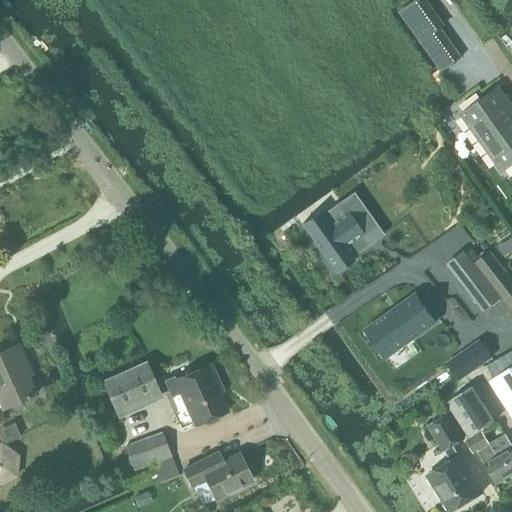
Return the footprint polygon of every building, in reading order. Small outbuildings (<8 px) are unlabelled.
[(428,0),(419,0),(409,7),(409,8),(402,12),(443,71),(463,57),(442,28),(446,25),(428,0)] [(511,108),(498,89),(474,107),(511,159),(511,108)] [(320,210),(301,224),(335,272),(355,259),(352,256),(382,234),(353,193),(323,214),(320,210)] [(511,238),(498,248),(505,258),(511,253),(511,238)] [(501,298),(466,251),(449,263),(485,311),(501,298)] [(511,278),(492,252),(477,263),(500,292),(511,283),(511,278)] [(511,283),(500,292),(511,308),(511,283)] [(421,293),(368,331),(390,362),(443,324),(421,293)] [(484,340),(449,364),(462,383),(497,359),(484,340)] [(33,373),(19,343),(0,351),(0,400),(3,408),(36,393),(28,375),(33,373)] [(106,380),(115,402),(120,412),(142,403),(165,392),(150,360),(106,380)] [(176,380),(175,376),(164,381),(172,397),(181,393),(195,426),(228,411),(216,383),(219,381),(212,364),(176,380)] [(511,366),(492,379),(511,411),(511,366)] [(474,388),(447,403),(468,438),(493,423),(474,388)] [(450,414),(430,426),(427,428),(443,452),(445,450),(451,460),(428,475),(452,511),(482,492),(454,445),(465,438),(450,414)] [(126,445),(134,469),(171,456),(163,433),(126,445)] [(467,443),(474,454),(478,452),(486,464),(485,465),(498,484),(511,475),(511,444),(507,437),(490,446),(482,433),(467,443)] [(0,445),(0,483),(17,476),(19,456),(2,444),(0,445)] [(214,500),(252,480),(238,451),(221,460),(217,452),(182,470),(190,486),(203,479),(214,500)]
